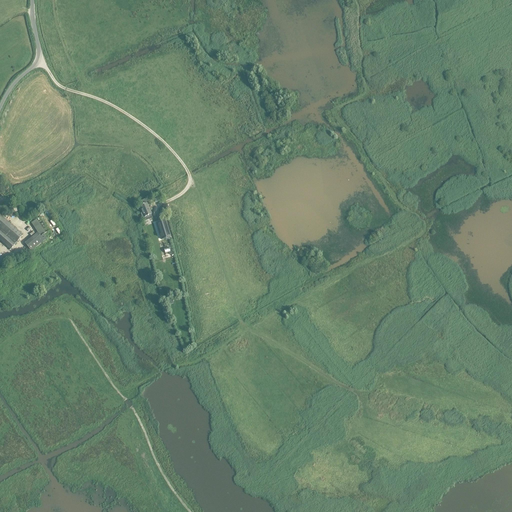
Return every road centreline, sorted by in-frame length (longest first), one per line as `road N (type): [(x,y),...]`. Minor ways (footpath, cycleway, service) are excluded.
road 1 (track): [(120,392),(67,317),(37,322),(0,346)]
road 2 (track): [(189,511),(120,392)]
road 3 (track): [(86,94),(152,133),(188,173)]
road 4 (unclassified): [(0,107),(38,57),(31,0)]
